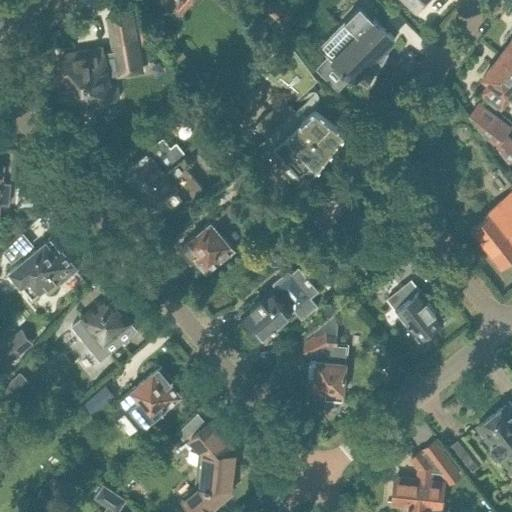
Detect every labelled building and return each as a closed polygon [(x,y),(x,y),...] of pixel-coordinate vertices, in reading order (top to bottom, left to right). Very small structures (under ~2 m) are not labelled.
[(327,54),(315,67),(338,89),(350,77),(353,80),(356,77),(358,78),(359,80),(361,81),(362,83),(364,84),(366,85),(368,86),(389,48),(387,48),(385,47),(388,44),(395,37),(381,24),(361,5),(357,0),(343,15),(355,27),(327,54)] [(112,48),(103,49),(108,75),(118,73),(118,75),(143,70),(139,47),(132,11),(107,16),(112,48)] [(511,63),(511,37),(500,54),(511,63)] [(286,38),(256,66),(259,70),(296,96),(318,78),(286,38)] [(59,76),(58,76),(62,100),(63,99),(63,98),(91,94),(92,100),(104,98),(118,96),(116,83),(109,84),(108,75),(103,49),(103,44),(76,49),(77,57),(61,60),(61,59),(59,60),(62,76),(60,77),(59,76)] [(482,92),(498,105),(501,107),(509,96),(511,98),(511,63),(500,54),(483,76),(490,82),(482,92)] [(345,128),(336,122),(337,121),(337,119),(337,118),(337,117),(337,116),(336,115),(336,114),(335,112),(335,111),(335,109),(335,106),(335,104),(335,103),(335,101),(334,100),(333,98),(332,97),(328,95),(326,93),(325,91),(324,88),(323,87),(264,141),(270,146),(267,148),(284,166),(286,164),(299,178),(315,164),(317,165),(335,141),(334,140),(334,141),(329,135),(339,125),(344,129),(345,128)] [(477,102),(468,111),(510,165),(511,164),(511,163),(511,137),(505,133),(511,128),(477,102)] [(140,189),(167,167),(185,152),(176,141),(170,145),(163,136),(123,169),(140,189)] [(205,188),(188,167),(194,163),(185,152),(167,167),(140,189),(156,209),(165,202),(174,213),(205,188)] [(0,203),(8,204),(9,203),(11,183),(1,182),(3,165),(0,164),(0,203)] [(234,183),(244,195),(250,190),(265,208),(279,195),(254,166),(234,183)] [(473,227),(501,264),(511,255),(511,191),(487,211),(490,214),(473,227)] [(226,208),(234,218),(245,209),(237,199),(226,208)] [(367,231),(357,219),(319,249),(329,261),(367,231)] [(206,271),(234,248),(212,220),(179,247),(191,261),(195,258),(206,271)] [(309,240),(300,229),(285,242),(294,253),(309,240)] [(30,244),(21,232),(11,244),(20,254),(30,244)] [(15,265),(10,270),(33,297),(45,287),(49,293),(78,269),(74,264),(62,250),(50,236),(35,249),(15,265)] [(413,250),(404,257),(417,273),(426,267),(413,250)] [(275,285),(256,300),(241,313),(251,325),(250,326),(250,330),(254,334),(257,335),(258,334),(261,337),(295,308),(302,317),(318,304),(311,296),(319,289),(311,280),(312,279),(308,274),(307,275),(299,265),(291,272),(289,268),(272,282),(275,285)] [(411,278),(395,291),(387,297),(407,323),(419,338),(423,336),(423,337),(424,336),(427,337),(431,334),(431,330),(432,330),(431,329),(443,319),(411,278)] [(109,294),(93,307),(71,325),(93,352),(93,353),(95,356),(102,357),(122,341),(137,329),(130,321),(131,321),(109,294)] [(332,316),(300,342),(310,358),(309,373),(307,393),(324,395),(323,397),(343,399),(346,361),(348,343),(338,342),(338,332),(336,332),(337,324),(332,316)] [(33,343),(21,329),(0,347),(0,354),(8,363),(33,343)] [(121,397),(116,401),(124,410),(139,428),(144,425),(143,424),(152,416),(153,417),(166,407),(181,394),(170,381),(173,379),(161,364),(145,377),(130,389),(121,397)] [(100,408),(115,395),(106,385),(90,397),(92,399),(86,404),(93,413),(99,408),(100,408)] [(511,404),(509,400),(477,425),(490,441),(492,444),(491,445),(491,449),(495,454),(499,455),(511,471),(511,404)] [(5,408),(0,416),(0,418),(10,425),(16,416),(5,408)] [(211,421),(196,434),(191,438),(199,448),(195,488),(184,498),(194,511),(201,511),(231,489),(235,449),(211,421)] [(395,477),(392,502),(408,504),(408,507),(409,507),(408,511),(427,511),(428,505),(443,506),(446,479),(449,483),(462,473),(436,439),(421,450),(411,458),(419,468),(417,479),(395,477)] [(122,511),(120,511),(119,511),(118,510),(127,495),(103,482),(94,496),(107,505),(102,511),(122,511)]
